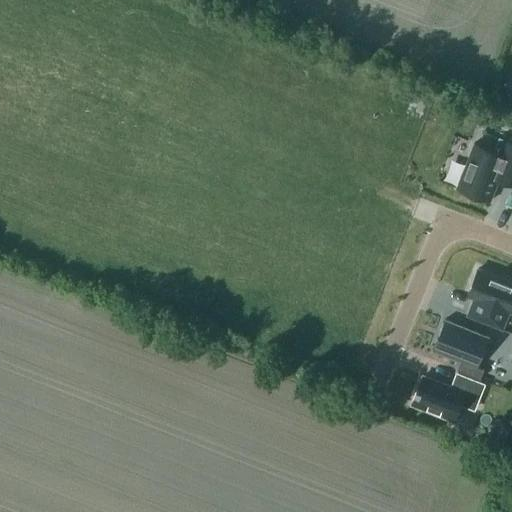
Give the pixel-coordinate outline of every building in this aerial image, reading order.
[(425,176),(442,179),(451,136),(434,132),(425,176)] [(491,200),(499,178),(511,182),(511,141),(499,137),(494,150),(475,142),(457,187),(491,200)] [(511,281),(478,268),(468,294),(475,297),(469,314),(502,327),(509,310),(511,311),(511,281)] [(433,348),(433,349),(461,360),(457,369),(480,378),(484,368),(478,366),(490,336),(445,319),(444,320),(448,321),(437,349),(433,348)] [(412,403),(455,420),(461,402),(474,407),(484,384),(458,374),(452,387),(423,375),(412,403)] [(491,434),(486,445),(500,451),(505,440),(491,434)]
